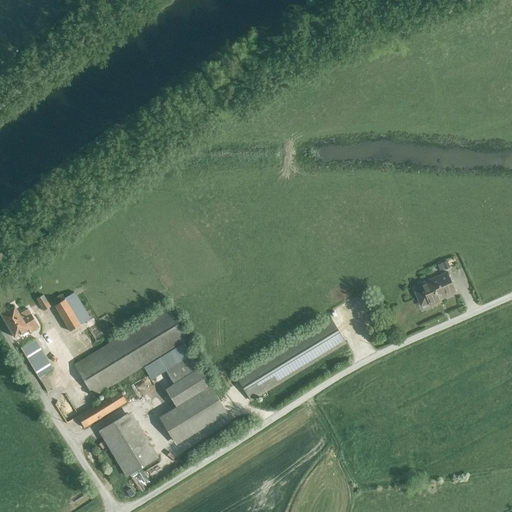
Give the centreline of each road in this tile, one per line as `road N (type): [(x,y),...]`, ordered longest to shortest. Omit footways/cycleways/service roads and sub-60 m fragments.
road 1 (unclassified): [(122,511),(372,357),(511,295)]
road 2 (unclassified): [(0,324),(117,511)]
road 3 (unclassified): [(143,0),(0,105)]
